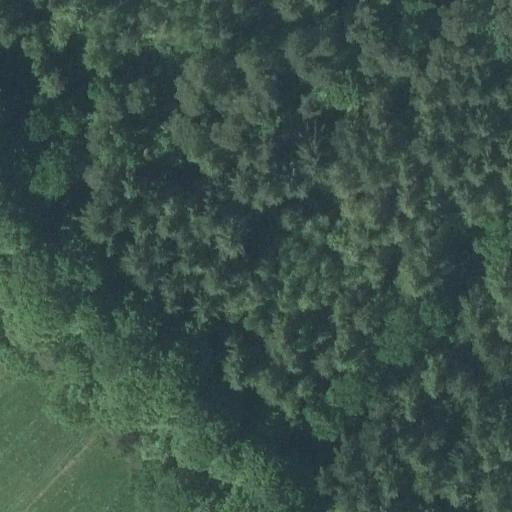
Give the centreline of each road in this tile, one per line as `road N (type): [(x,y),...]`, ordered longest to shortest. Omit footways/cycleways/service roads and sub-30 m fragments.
road 1 (track): [(317,511),(0,204)]
road 2 (track): [(271,466),(511,217)]
